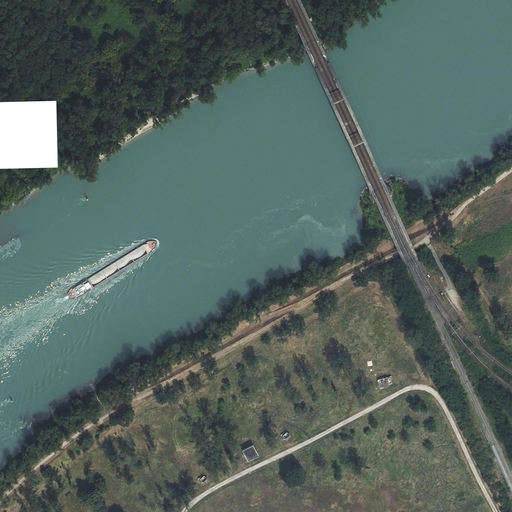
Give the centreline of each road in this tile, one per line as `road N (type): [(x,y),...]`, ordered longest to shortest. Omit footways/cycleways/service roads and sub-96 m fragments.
road 1 (track): [(0,500),(84,429),(425,240),(511,168)]
road 2 (track): [(184,511),(206,491),(421,386),(442,402),(497,511)]
road 3 (track): [(126,405),(150,380),(321,292)]
